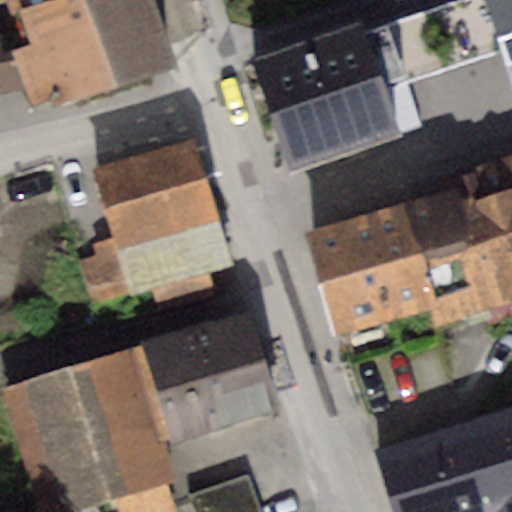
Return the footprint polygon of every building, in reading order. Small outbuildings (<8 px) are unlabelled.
[(0,0),(0,2),(5,0),(9,12),(20,9),(51,0),(0,0)] [(176,64),(152,0),(51,0),(20,9),(32,45),(11,52),(24,88),(29,102),(54,97),(55,103),(176,64)] [(484,0),(463,0),(361,33),(395,134),(420,126),(406,84),(502,53),(484,0)] [(511,0),(484,0),(502,53),(511,84),(511,0)] [(358,24),(252,59),(289,169),(395,134),(361,33),(358,24)] [(0,93),(24,88),(11,52),(4,55),(0,45),(0,93)] [(192,141),(95,169),(114,236),(90,243),(92,253),(74,258),(88,307),(152,288),(157,304),(207,290),(202,270),(227,262),(192,141)] [(511,297),(511,160),(509,151),(451,168),(457,186),(302,230),(332,335),(435,306),(438,319),(511,297)] [(249,314),(141,345),(168,441),(277,410),(249,314)] [(141,345),(2,388),(30,488),(52,482),(59,511),(75,511),(112,500),(115,511),(175,511),(176,511),(167,480),(177,478),(168,441),(141,345)] [(511,511),(511,406),(473,418),(499,511),(511,511)] [(499,511),(473,418),(374,446),(392,511),(499,511)] [(257,511),(246,478),(189,498),(193,511),(257,511)]
